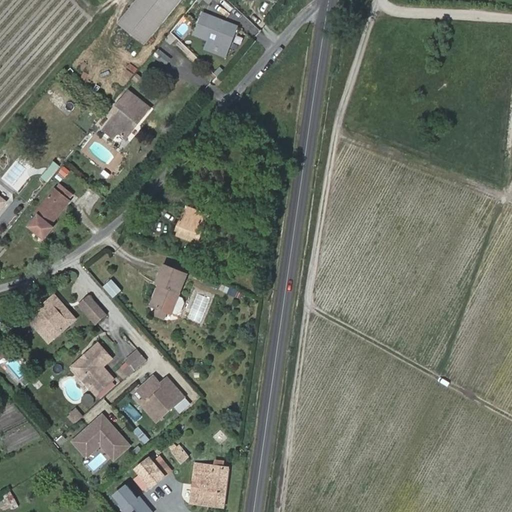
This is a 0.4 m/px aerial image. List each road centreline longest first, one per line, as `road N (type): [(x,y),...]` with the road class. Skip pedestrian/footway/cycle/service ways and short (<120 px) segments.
road 1 (track): [(277,511),(336,131),(378,0)]
road 2 (secondary): [(253,511),(330,0)]
road 3 (residential): [(312,0),(125,214),(72,257),(0,289)]
road 4 (track): [(511,417),(307,305)]
road 5 (track): [(336,131),(511,199)]
road 6 (track): [(381,0),(389,9),(511,17)]
